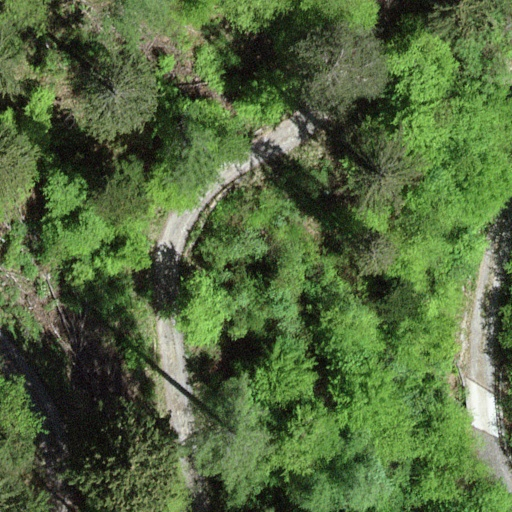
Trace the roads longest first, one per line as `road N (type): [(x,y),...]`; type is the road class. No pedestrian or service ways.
road 1 (track): [(389,0),(335,97),(224,169),(170,225),(161,262),(164,326),(196,511)]
road 2 (track): [(511,507),(481,431),(479,346),(511,184)]
road 3 (track): [(58,511),(50,432),(0,347)]
